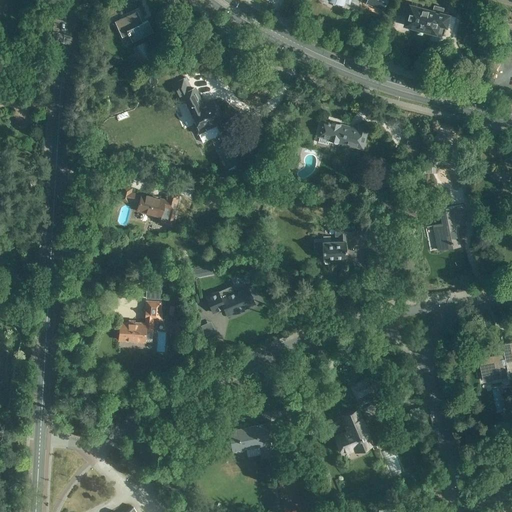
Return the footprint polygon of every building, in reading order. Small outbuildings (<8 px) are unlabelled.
[(367,0),(366,3),(383,9),(386,0),(367,0)] [(467,9),(473,10),(475,3),(469,1),(467,9)] [(406,25),(437,33),(438,31),(443,32),(445,25),(447,26),(447,25),(453,27),(456,17),(443,14),(445,7),(435,5),(433,11),(411,5),(406,25)] [(115,21),(122,37),(128,34),(132,42),(153,32),(147,20),(143,23),(139,14),(141,13),(139,8),(120,16),(121,18),(115,21)] [(178,97),(176,98),(178,103),(181,102),(185,100),(196,123),(192,125),(197,134),(222,122),(226,131),(234,127),(226,112),(222,114),(221,112),(217,105),(216,106),(214,101),(212,102),(211,100),(202,105),(193,88),(192,89),(186,76),(172,83),(178,97)] [(349,137),(364,141),(367,127),(359,125),(357,130),(323,120),(317,141),(328,144),(329,139),(347,144),(349,137)] [(408,139),(418,142),(420,135),(410,132),(408,139)] [(137,211),(145,213),(146,213),(155,216),(158,217),(156,223),(171,227),(180,194),(168,190),(165,198),(141,192),(140,194),(132,192),(133,188),(123,185),(119,200),(129,203),(130,201),(139,203),(137,211)] [(462,204),(439,209),(442,223),(433,225),(438,250),(459,246),(454,223),(465,221),(462,204)] [(391,229),(387,218),(378,222),(382,233),(391,229)] [(313,239),(313,242),(313,250),(314,250),(314,251),(322,251),(322,259),(346,258),(345,235),(357,234),(356,224),(337,225),(338,235),(339,235),(339,241),(322,241),(322,238),(313,239)] [(215,275),(213,267),(191,271),(193,280),(215,275)] [(251,293),(248,287),(247,286),(233,292),(231,286),(218,291),(205,296),(213,314),(224,309),(227,316),(236,312),(237,314),(244,311),(244,309),(255,304),(252,296),(253,296),(252,293),(251,293)] [(118,340),(117,341),(134,342),(134,343),(143,343),(143,342),(146,343),(146,342),(145,342),(145,341),(151,341),(152,332),(153,332),(154,320),(160,320),(162,301),(160,301),(160,294),(148,294),(148,300),(145,300),(144,324),(119,322),(118,340)] [(200,326),(204,337),(215,332),(211,321),(200,326)] [(511,378),(511,341),(503,344),(505,354),(481,359),(485,381),(508,376),(508,377),(509,377),(510,379),(511,378)] [(372,389),(365,378),(350,385),(357,397),(372,389)] [(372,444),(357,409),(342,416),(348,430),(336,436),(342,452),(355,447),(356,450),(372,444)] [(259,454),(258,446),(259,445),(261,458),(275,455),(272,442),(269,443),(266,424),(248,427),(247,424),(238,425),(239,429),(228,431),(232,450),(235,450),(235,452),(242,451),(241,448),(246,448),(248,456),(259,454)] [(238,504),(248,487),(212,466),(202,484),(238,504)]
